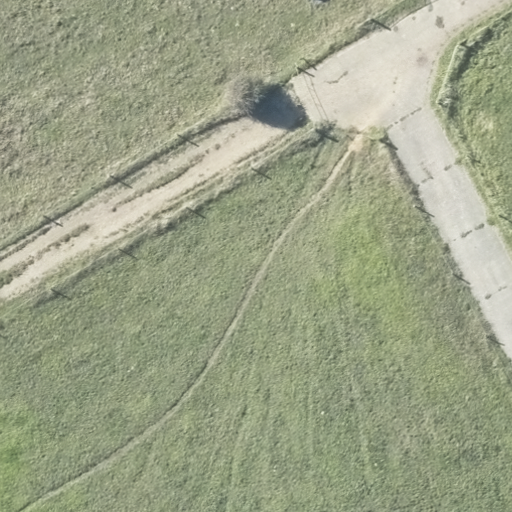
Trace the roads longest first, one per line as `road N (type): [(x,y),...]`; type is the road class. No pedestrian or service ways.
road 1 (track): [(0,297),(491,0)]
road 2 (track): [(389,61),(511,286)]
